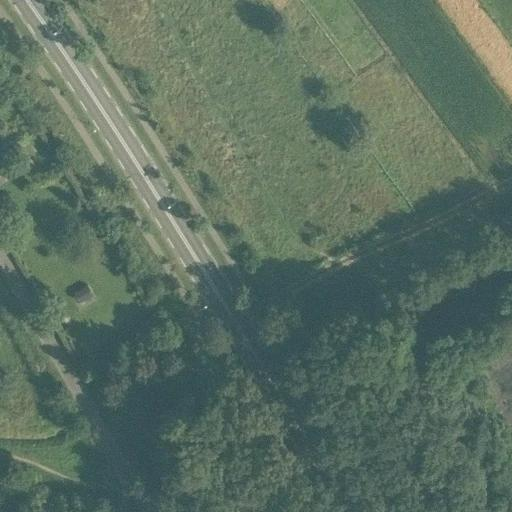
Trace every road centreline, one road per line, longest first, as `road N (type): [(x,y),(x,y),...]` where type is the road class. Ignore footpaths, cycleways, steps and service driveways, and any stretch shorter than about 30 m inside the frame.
road 1 (tertiary): [(348,511),(27,0)]
road 2 (track): [(511,177),(235,322)]
road 3 (unclassified): [(142,511),(0,258)]
road 4 (track): [(0,457),(24,458),(94,487),(119,480)]
